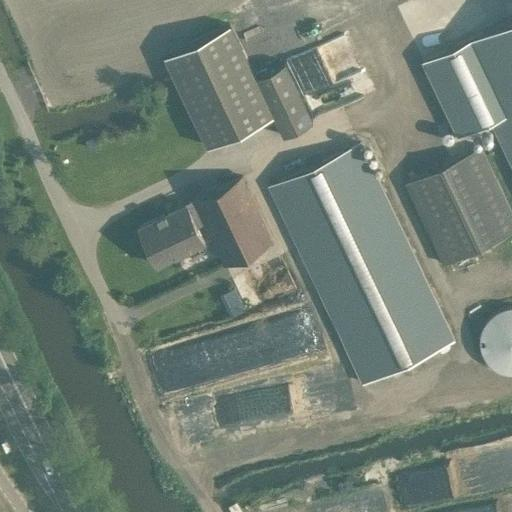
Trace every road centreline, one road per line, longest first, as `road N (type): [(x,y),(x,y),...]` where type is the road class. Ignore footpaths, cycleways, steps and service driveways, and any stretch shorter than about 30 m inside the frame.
road 1 (track): [(73,242),(215,170),(268,161),(401,105),(369,11),(394,0)]
road 2 (unclassified): [(176,463),(0,82)]
road 3 (primary): [(71,511),(0,364)]
